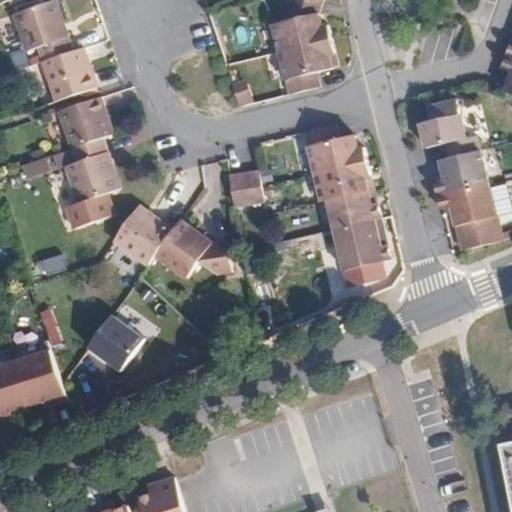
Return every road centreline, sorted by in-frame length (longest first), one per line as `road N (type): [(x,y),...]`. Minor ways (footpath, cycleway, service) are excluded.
road 1 (residential): [(376,330),(0,497)]
road 2 (residential): [(164,10),(156,72),(172,120),(212,138),(379,93)]
road 3 (residential): [(379,93),(432,304)]
road 4 (residential): [(376,330),(432,511)]
